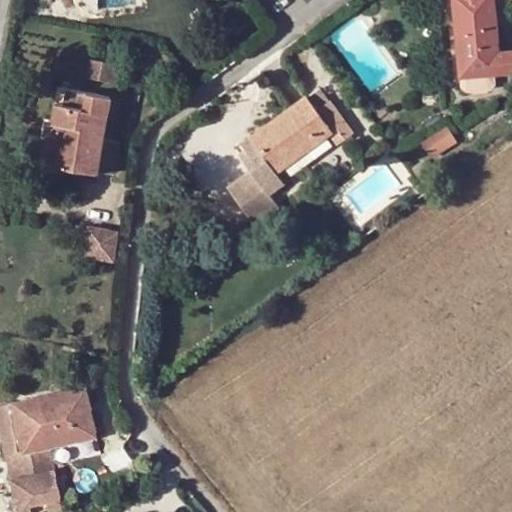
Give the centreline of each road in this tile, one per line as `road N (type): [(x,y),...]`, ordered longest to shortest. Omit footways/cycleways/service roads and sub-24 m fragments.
road 1 (unclassified): [(331,0),(210,90),(147,152),(122,374)]
road 2 (unclassified): [(218,511),(132,407),(122,374)]
